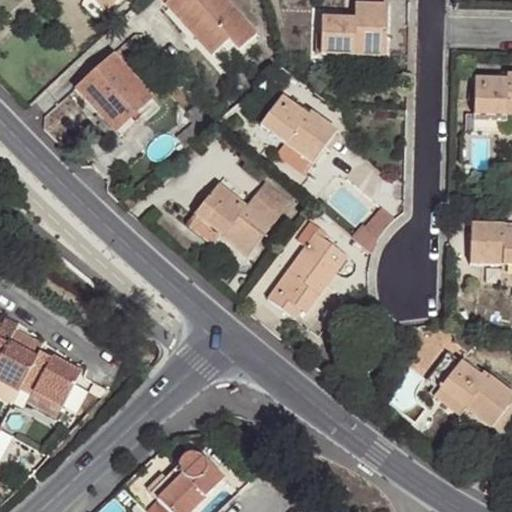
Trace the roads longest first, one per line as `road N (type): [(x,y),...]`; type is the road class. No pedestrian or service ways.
road 1 (tertiary): [(0,114),(67,187),(227,333)]
road 2 (tertiary): [(227,333),(460,511)]
road 3 (residential): [(430,28),(423,296)]
road 4 (tertiary): [(40,511),(227,333)]
road 5 (residential): [(0,289),(108,369)]
